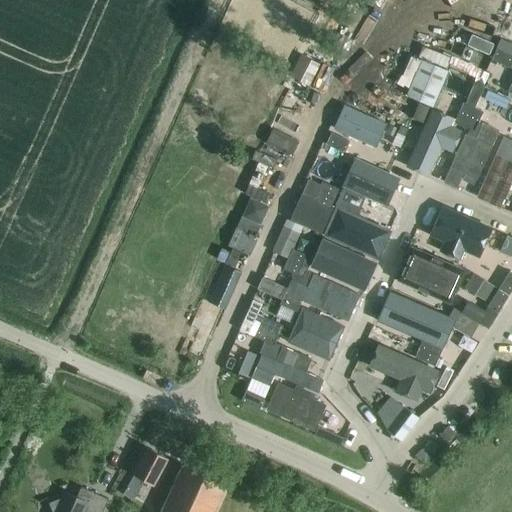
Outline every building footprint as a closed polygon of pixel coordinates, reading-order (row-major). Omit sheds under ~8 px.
[(443,8),(439,21),(480,35),(484,21),(443,8)] [(511,55),(496,48),(491,59),(510,67),(511,61),(511,55)] [(432,106),(448,70),(421,59),(406,95),(432,106)] [(305,94),(300,111),(309,114),(315,97),(305,94)] [(420,127),(429,107),(420,104),(411,124),(420,127)] [(339,128),(384,146),(392,127),(347,109),(339,128)] [(452,119),(431,109),(406,163),(427,173),(439,147),(451,153),(460,131),(449,126),(452,119)] [(286,138),(292,122),(283,118),(276,134),(286,138)] [(474,139),(464,135),(443,182),(472,195),(500,132),(480,123),(474,139)] [(330,132),(325,143),(344,151),(349,140),(330,132)] [(511,137),(508,136),(480,198),(504,208),(511,190),(511,137)] [(341,183),(387,204),(398,178),(352,157),(341,183)] [(241,162),(236,172),(262,185),(267,175),(241,162)] [(332,210),(300,196),(290,218),(322,232),(332,210)] [(356,214),(358,209),(349,205),(347,210),(337,205),(324,234),(376,257),(387,231),(389,228),(379,224),(356,214)] [(440,206),(427,235),(444,243),(440,252),(459,261),(463,252),(481,259),(494,230),(440,206)] [(267,223),(269,212),(254,208),(252,220),(267,223)] [(286,227),(274,252),(289,259),(301,233),(303,228),(289,221),(286,227)] [(321,238),(308,266),(362,291),(375,263),(321,238)] [(458,278),(410,255),(399,278),(447,301),(458,278)] [(511,271),(509,270),(498,287),(508,293),(511,287),(511,271)] [(289,280),(283,293),(347,322),(359,295),(312,273),(305,288),(289,280)] [(490,301),(487,305),(497,311),(508,293),(498,287),(490,301)] [(438,358),(451,327),(468,337),(477,326),(454,309),(448,317),(391,293),(380,320),(422,339),(415,356),(435,364),(438,358)] [(302,307),(286,342),(328,361),(344,326),(302,307)] [(384,347),(371,373),(401,388),(397,396),(415,406),(433,372),(384,347)] [(284,352),(274,376),(314,393),(319,380),(303,373),(308,362),(284,352)] [(324,406),(278,384),(267,408),(313,429),(324,406)] [(245,389),(240,400),(259,408),(261,403),(264,397),(245,389)] [(401,441),(418,418),(403,406),(386,430),(401,441)] [(153,484),(157,475),(167,458),(148,447),(133,474),(123,493),(133,499),(143,479),(153,484)] [(226,486),(227,485),(181,464),(180,465),(181,466),(173,484),(159,511),(213,511),(217,504),(225,486),(226,486)] [(101,511),(108,499),(81,486),(76,496),(64,491),(61,498),(50,503),(53,511),(101,511)]
